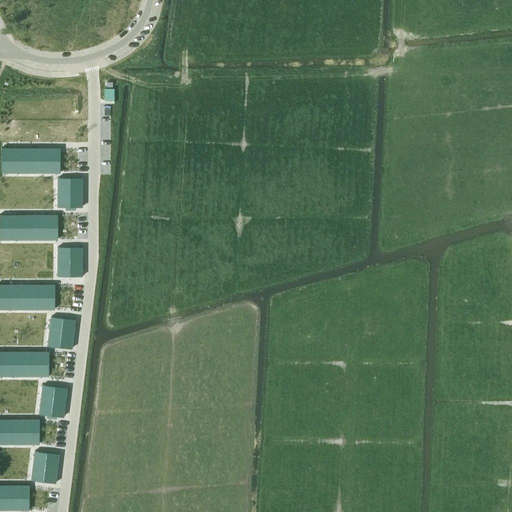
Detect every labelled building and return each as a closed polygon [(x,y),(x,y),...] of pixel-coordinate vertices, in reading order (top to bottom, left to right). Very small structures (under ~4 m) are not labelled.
[(68,38),(107,38),(106,0),(33,0),(34,4),(72,4),(72,23),(68,23),(68,38)] [(115,88),(105,88),(105,99),(115,99),(115,88)] [(5,130),(5,154),(15,154),(15,130),(5,130)] [(15,130),(15,154),(25,154),(25,130),(15,130)] [(25,130),(25,154),(35,154),(35,130),(25,130)] [(35,130),(35,154),(45,154),(45,130),(35,130)] [(45,130),(45,154),(55,154),(55,130),(45,130)] [(56,130),(56,154),(65,154),(65,130),(56,130)] [(63,161),(63,191),(87,191),(87,161),(63,161)] [(2,198),(2,223),(12,223),(12,198),(2,198)] [(12,198),(12,223),(22,223),(22,198),(12,198)] [(23,198),(23,223),(32,223),(32,198),(23,198)] [(33,198),(33,223),(42,223),(42,198),(33,198)] [(43,198),(43,223),(53,223),(53,198),(43,198)] [(53,198),(53,223),(63,223),(63,198),(53,198)] [(63,229),(63,260),(87,260),(87,229),(63,229)] [(0,266),(0,290),(10,291),(10,266),(0,266)] [(10,266),(10,291),(20,291),(20,266),(10,266)] [(20,266),(20,291),(30,291),(30,266),(20,266)] [(30,266),(30,291),(40,291),(40,266),(30,266)] [(40,266),(40,291),(50,291),(50,266),(40,266)] [(50,266),(50,291),(60,291),(60,266),(50,266)] [(56,299),(52,329),(76,332),(80,302),(56,299)] [(2,333),(2,358),(12,358),(12,333),(2,333)] [(12,333),(12,358),(22,358),(22,333),(12,333)] [(22,333),(22,358),(32,358),(32,333),(22,333)] [(32,333),(32,358),(42,358),(42,333),(32,333)] [(43,333),(43,358),(52,358),(52,333),(43,333)] [(48,366),(45,396),(69,399),(72,369),(48,366)] [(4,401),(4,425),(14,425),(14,401),(4,401)] [(14,401),(14,425),(24,425),(24,401),(14,401)] [(24,401),(24,425),(34,425),(34,401),(24,401)] [(35,401),(35,425),(44,425),(44,401),(35,401)] [(40,433),(36,463),(60,466),(64,436),(40,433)] [(5,468),(5,492),(14,492),(14,468),(5,468)] [(15,468),(15,492),(25,492),(24,468),(15,468)] [(25,468),(25,492),(35,492),(35,468),(25,468)]
